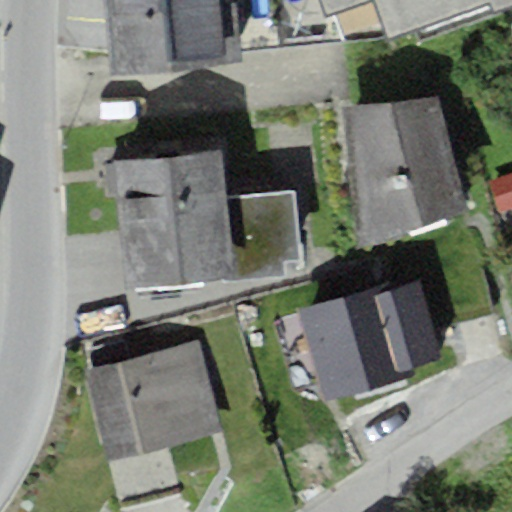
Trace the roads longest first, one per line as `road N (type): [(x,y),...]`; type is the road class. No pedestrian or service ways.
road 1 (residential): [(0,410),(17,352),(19,192),(10,96),(21,0)]
road 2 (residential): [(342,511),(511,402)]
